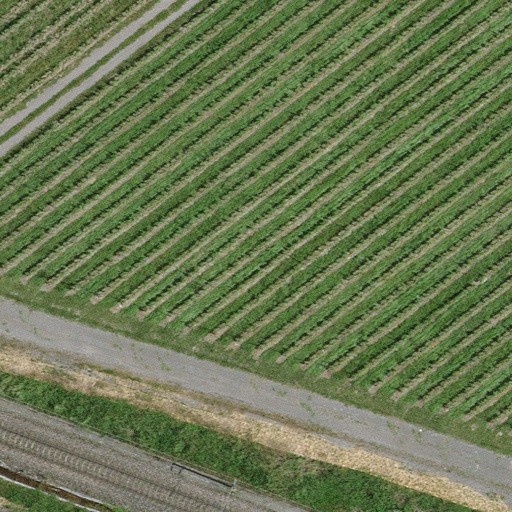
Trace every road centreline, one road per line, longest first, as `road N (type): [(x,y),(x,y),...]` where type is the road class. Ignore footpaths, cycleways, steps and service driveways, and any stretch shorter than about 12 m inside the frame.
road 1 (track): [(511,482),(0,317)]
road 2 (track): [(183,0),(0,140)]
